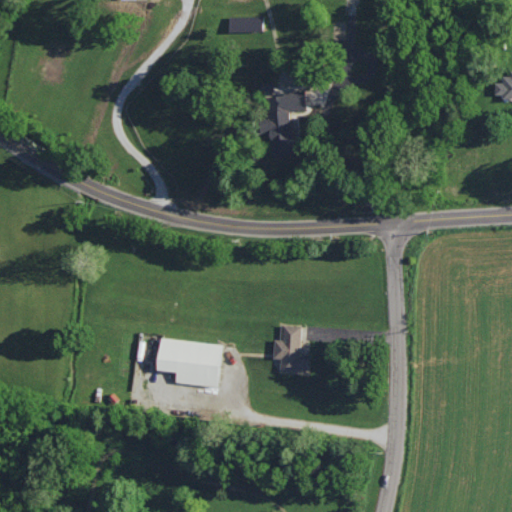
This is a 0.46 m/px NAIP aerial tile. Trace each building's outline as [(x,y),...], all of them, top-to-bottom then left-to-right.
[(265,14),(232,15),(232,30),(265,29),(265,14)] [(511,96),(511,74),(503,75),(503,78),(498,78),(497,96),(511,96)] [(309,108),(307,90),(269,94),(272,116),(262,117),(264,131),(273,130),(275,154),(297,152),(292,110),(309,108)] [(303,324),(283,323),(282,337),(277,337),(276,356),(283,357),(282,370),(308,372),(309,355),(302,355),(303,324)] [(220,385),(224,342),(164,336),(160,368),(180,370),(178,380),(220,385)]
